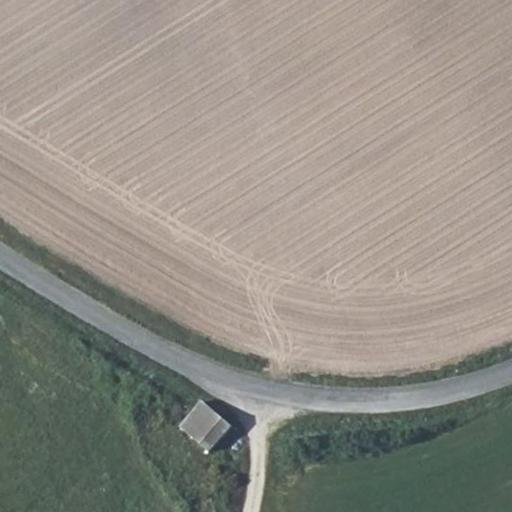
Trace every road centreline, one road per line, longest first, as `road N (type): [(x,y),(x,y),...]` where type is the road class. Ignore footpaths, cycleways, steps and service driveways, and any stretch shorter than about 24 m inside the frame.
road 1 (unclassified): [(511,376),(431,398),(350,407),(255,392),(174,360),(0,254)]
road 2 (track): [(255,392),(250,511)]
